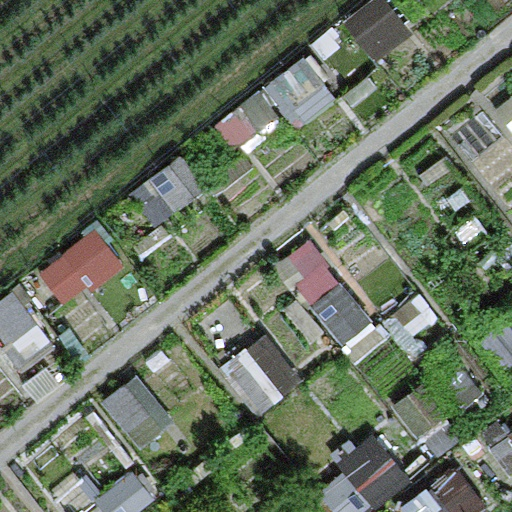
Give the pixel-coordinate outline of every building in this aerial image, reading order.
[(312,48),(272,81),(308,125),(349,92),(312,48)] [(222,115),(240,144),(290,113),(271,84),(222,115)] [(63,299),(132,267),(113,225),(44,257),(63,299)] [(340,338),(376,320),(354,276),(318,294),(340,338)] [(32,284),(0,296),(0,300),(25,362),(58,348),(32,284)] [(270,329),(226,363),(264,412),(308,377),(270,329)] [(148,445),(182,415),(141,369),(107,400),(148,445)] [(367,511),(413,471),(379,434),(322,485),(346,511),(367,511)] [(141,467),(101,495),(113,511),(134,511),(160,495),(141,467)] [(312,511),(296,492),(270,511),(312,511)]
